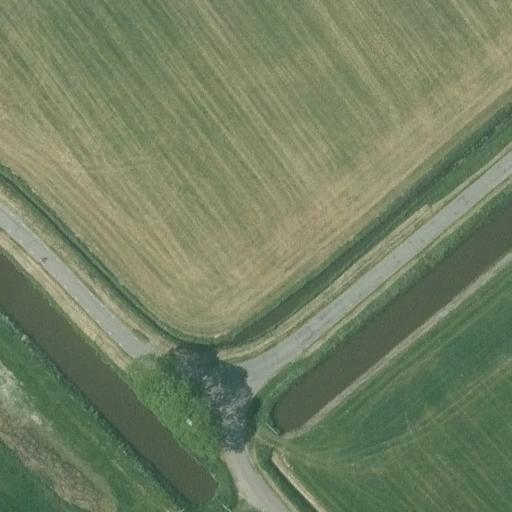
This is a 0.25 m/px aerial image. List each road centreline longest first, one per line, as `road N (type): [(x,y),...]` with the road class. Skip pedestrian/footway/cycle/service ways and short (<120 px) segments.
road 1 (unclassified): [(234,392),(511,159)]
road 2 (unclassified): [(234,392),(151,362),(0,213)]
road 3 (unclassified): [(279,511),(231,442),(234,392)]
